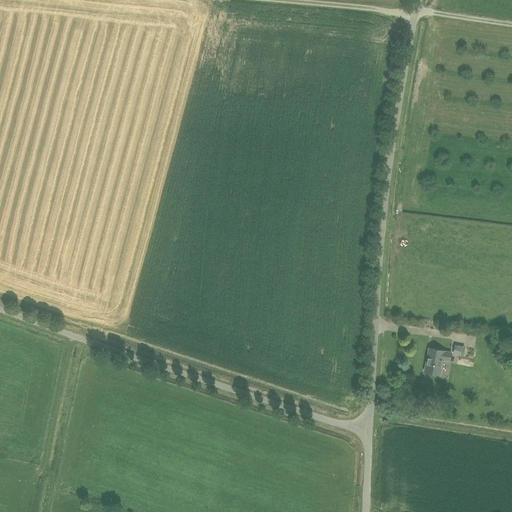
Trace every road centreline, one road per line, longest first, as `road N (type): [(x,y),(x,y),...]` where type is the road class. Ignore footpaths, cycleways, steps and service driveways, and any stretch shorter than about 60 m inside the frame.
road 1 (unclassified): [(367,432),(383,195),(416,0)]
road 2 (unclassified): [(367,432),(0,308)]
